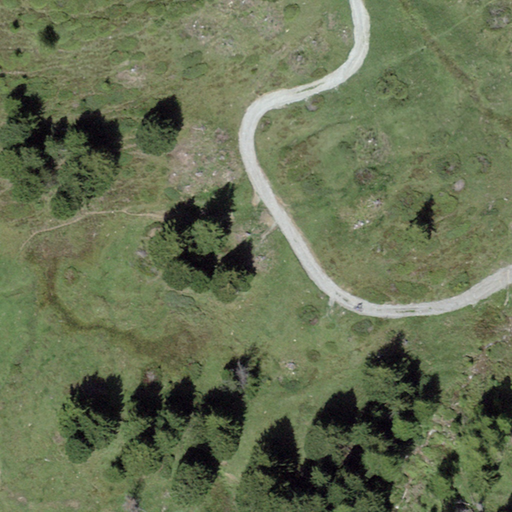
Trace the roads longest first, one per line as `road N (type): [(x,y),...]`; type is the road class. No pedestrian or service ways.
road 1 (track): [(353,0),(359,54),(332,82),(274,96),(251,119),(248,156),(321,279),(351,301)]
road 2 (track): [(351,301),(386,310),(455,304),(511,274)]
